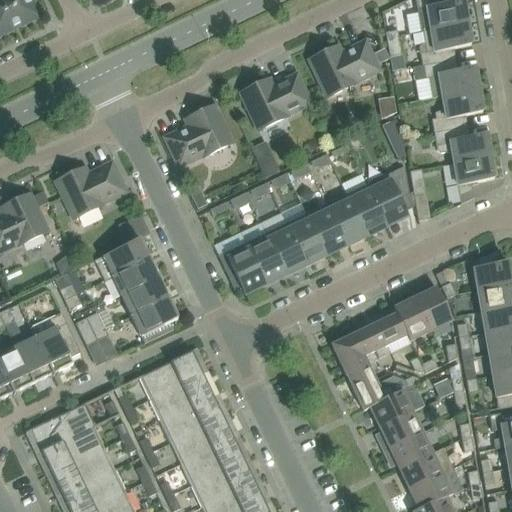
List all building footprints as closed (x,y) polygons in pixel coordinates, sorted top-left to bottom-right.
[(27,0),(0,0),(0,34),(36,17),(27,0)] [(418,13),(422,33),(429,32),(465,26),(462,3),(439,8),(437,0),(413,0),(417,6),(418,13)] [(465,26),(429,32),(422,33),(424,45),(421,45),(419,48),(418,50),(419,55),(421,68),(455,62),(454,61),(448,62),(446,52),(462,49),(469,48),(469,46),(465,26)] [(401,57),(397,32),(384,34),(389,59),(401,57)] [(313,59),(309,62),(327,99),(355,86),(354,84),(378,72),(364,44),(340,56),(337,48),(325,54),(323,49),(311,55),(313,59)] [(384,50),(373,55),(378,65),(389,60),(384,50)] [(401,57),(389,59),(391,72),(406,69),(403,57),(401,57)] [(432,101),(441,99),(477,93),(473,70),(450,74),(448,64),(455,63),(455,62),(421,68),(412,69),(415,83),(428,80),(432,101)] [(240,95),(258,132),(286,119),(285,117),(309,105),(296,77),(272,89),(268,81),(240,95)] [(481,115),(481,113),(477,93),(441,99),(443,112),(434,115),(435,121),(431,122),(433,135),(466,129),(466,128),(460,129),(458,119),(481,115)] [(378,100),(381,119),(396,113),(393,98),(378,100)] [(165,140),(178,168),(202,157),(203,159),(231,145),(213,108),(208,110),(206,106),(195,111),(197,116),(185,121),(189,129),(165,140)] [(395,120),(382,126),(401,157),(411,156),(395,120)] [(466,129),(433,135),(435,148),(436,152),(441,156),(451,154),(453,166),(489,159),(485,140),(485,137),(478,139),(462,141),(460,131),(466,130),(466,129)] [(350,155),(346,147),(331,154),(332,154),(334,153),(337,161),(335,162),(350,155)] [(330,165),(326,156),(311,164),(314,163),(317,170),(315,171),(315,172),(330,165)] [(473,200),(470,185),(493,182),(489,159),(453,166),(460,206),(473,200)] [(100,205),(124,194),(111,166),(87,177),(83,170),(55,183),(73,221),(101,207),(100,205)] [(310,174),(306,166),(291,173),(291,174),(293,173),(297,180),(295,181),(310,174)] [(386,177),(366,187),(386,229),(407,219),(404,212),(415,207),(414,198),(413,194),(408,196),(403,169),(386,177)] [(421,171),(409,173),(413,194),(414,198),(425,196),(421,171)] [(290,184),(286,176),(271,183),(273,182),(277,190),(275,191),(290,184)] [(269,194),(265,185),(251,192),(251,193),(253,192),(257,199),(254,200),(255,201),(269,194)] [(386,229),(366,187),(345,196),(365,238),(386,229)] [(46,234),(28,196),(24,199),(22,194),(10,200),(12,204),(0,210),(4,218),(0,219),(0,253),(17,245),(18,247),(46,234)] [(249,203),(245,195),(230,202),(231,203),(233,201),(236,209),(234,210),(249,203)] [(365,238),(345,196),(325,206),(345,248),(365,238)] [(429,220),(425,196),(414,198),(415,207),(418,222),(429,220)] [(202,199),(192,204),(196,211),(206,206),(202,199)] [(229,213),(225,205),(210,212),(213,211),(216,219),(214,220),(229,213)] [(345,248),(325,206),(305,216),(325,258),(345,248)] [(325,258),(305,216),(285,226),(305,268),(325,258)] [(305,268),(285,226),(265,235),(285,277),(305,268)] [(244,245),(265,287),(285,277),(265,235),(244,245)] [(110,279),(110,280),(150,261),(149,260),(148,261),(143,252),(145,251),(142,245),(140,246),(138,242),(102,259),(111,279),(110,279)] [(244,245),(224,255),(217,258),(234,293),(240,290),(244,297),(265,287),(244,245)] [(496,252),(472,264),(477,293),(511,287),(507,265),(499,266),(496,252)] [(150,262),(150,261),(110,280),(111,281),(112,280),(121,299),(157,281),(156,278),(158,277),(155,271),(153,271),(148,263),(150,262)] [(66,276),(54,282),(63,302),(75,297),(66,276)] [(159,285),(157,281),(121,299),(130,318),(129,318),(129,319),(169,300),(168,300),(167,300),(162,291),(164,291),(161,284),(159,285)] [(436,288),(442,300),(454,295),(448,283),(436,288)] [(511,308),(511,292),(511,287),(477,293),(480,314),(511,308)] [(435,290),(414,300),(430,333),(451,323),(435,290)] [(80,306),(75,297),(63,302),(68,312),(80,306)] [(129,320),(131,319),(144,346),(173,332),(169,325),(177,321),(175,317),(177,316),(173,310),(172,311),(167,302),(169,301),(169,300),(129,319),(129,320)] [(414,300),(393,310),(410,343),(430,333),(414,300)] [(511,308),(480,314),(484,335),(511,330),(511,308)] [(409,344),(410,343),(393,310),(377,317),(380,323),(363,331),(374,353),(386,347),(406,338),(409,344)] [(8,311),(0,314),(0,319),(4,328),(14,323),(8,311)] [(76,347),(60,315),(30,329),(34,338),(33,338),(52,378),(53,378),(52,376),(72,367),(69,360),(79,355),(76,347)] [(96,315),(85,321),(96,343),(107,338),(96,315)] [(85,348),(96,343),(85,321),(74,326),(85,348)] [(456,327),(458,340),(468,338),(466,326),(456,327)] [(511,330),(484,335),(488,356),(511,352),(511,330)] [(331,347),(347,380),(368,370),(363,358),(374,353),(363,331),(331,347)] [(33,340),(15,349),(32,386),(51,377),(52,378),(33,338),(33,339),(33,340)] [(470,351),(468,338),(458,340),(460,352),(470,351)] [(448,365),(457,360),(454,346),(445,348),(448,365)] [(390,355),(386,347),(374,353),(378,360),(390,355)] [(0,356),(0,369),(13,397),(14,397),(13,395),(32,386),(15,349),(0,356)] [(142,377),(143,379),(153,400),(206,374),(206,373),(201,376),(191,356),(196,353),(196,352),(142,377)] [(511,352),(488,356),(491,378),(511,374),(511,352)] [(420,375),(423,373),(420,366),(417,359),(409,363),(413,372),(420,375)] [(433,360),(420,366),(423,373),(424,376),(437,370),(433,360)] [(0,369),(0,401),(12,396),(12,397),(13,397),(0,369)] [(384,401),(368,370),(347,380),(362,413),(402,393),(401,393),(384,401)] [(206,374),(153,400),(163,421),(217,396),(217,395),(211,398),(201,377),(207,375),(206,374)] [(511,374),(491,378),(497,411),(511,408),(511,374)] [(402,383),(406,391),(420,384),(418,381),(412,378),(402,383)] [(450,380),(453,394),(462,392),(460,379),(450,380)] [(467,395),(477,393),(475,381),(465,382),(467,395)] [(402,393),(362,413),(363,413),(368,410),(378,430),(412,414),(424,408),(414,387),(406,391),(402,393)] [(465,406),(462,392),(453,394),(455,408),(465,406)] [(125,396),(117,400),(124,414),(131,410),(125,396)] [(217,396),(163,421),(174,443),(227,417),(222,419),(212,399),(217,396)] [(111,421),(119,417),(112,404),(104,408),(111,421)] [(35,456),(95,428),(84,405),(25,434),(25,435),(31,433),(40,453),(35,456)] [(138,424),(131,410),(124,414),(130,428),(138,424)] [(504,449),(511,447),(511,413),(498,416),(504,449)] [(374,436),(382,453),(388,451),(422,434),(412,414),(378,430),(380,434),(374,436)] [(227,417),(174,443),(184,465),(238,439),(237,438),(232,441),(222,421),(228,418),(227,417)] [(121,442),(129,438),(122,425),(114,428),(121,442)] [(458,427),(461,441),(470,439),(468,425),(458,427)] [(96,430),(95,428),(35,456),(36,457),(41,454),(51,475),(45,477),(46,478),(99,452),(90,433),(96,430)] [(422,434),(388,451),(382,453),(390,470),(396,467),(398,471),(431,455),(422,434)] [(135,452),(129,438),(121,442),(127,456),(135,452)] [(238,439),(184,465),(195,486),(248,461),(248,460),(242,463),(232,442),(238,440),(238,439)] [(473,453),(470,439),(461,441),(463,454),(473,453)] [(146,440),(138,443),(144,457),(152,453),(146,440)] [(431,455),(398,471),(408,492),(453,470),(443,450),(432,456),(431,455)] [(46,478),(51,476),(61,496),(56,499),(56,500),(110,474),(99,452),(46,478)] [(152,453),(144,457),(151,471),(159,467),(152,453)] [(248,461),(195,486),(205,508),(258,482),(253,484),(243,464),(248,461)] [(479,463),(482,475),(491,473),(489,461),(479,463)] [(149,481),(143,468),(135,472),(142,485),(149,481)] [(418,511),(451,496),(462,491),(453,470),(408,492),(417,511),(416,511),(418,511)] [(466,474),(469,488),(479,486),(476,473),(466,474)] [(494,486),(491,473),(482,475),(484,487),(494,486)] [(56,500),(62,498),(68,511),(85,511),(120,495),(110,474),(56,500)] [(148,499),(156,495),(149,481),(142,485),(148,499)] [(258,482),(205,508),(206,511),(251,511),(269,504),(269,503),(263,506),(253,486),(259,483),(258,482)] [(167,483),(159,487),(165,500),(173,497),(167,483)] [(471,502),(481,500),(479,486),(469,488),(471,502)] [(128,511),(120,495),(85,511),(128,511)] [(418,511),(451,511),(446,500),(451,497),(451,496),(418,511)] [(175,511),(180,510),(173,497),(165,500),(170,511),(175,511)] [(487,511),(498,511),(497,503),(487,505),(487,511)]
